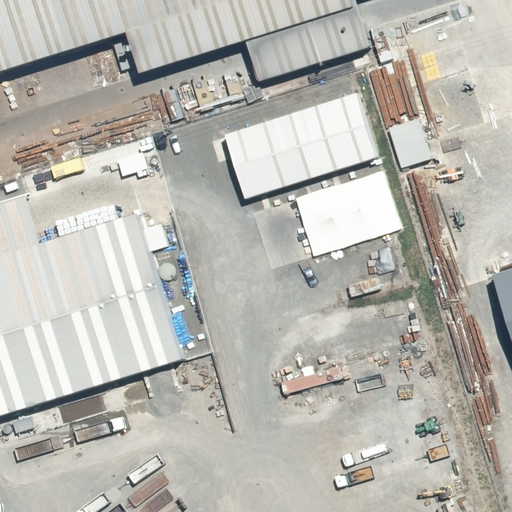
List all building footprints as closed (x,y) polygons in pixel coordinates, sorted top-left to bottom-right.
[(332,0),(0,0),(0,83),(119,46),(133,92),(341,27),(332,0)] [(511,0),(473,0),(430,14),(439,44),(511,20),(511,0)] [(381,159),(360,91),(228,132),(249,200),(381,159)] [(425,131),(421,118),(391,127),(403,168),(421,163),(442,157),(434,129),(425,131)] [(52,177),(29,184),(33,196),(34,201),(57,194),(52,177)] [(101,188),(0,219),(0,434),(162,384),(101,188)] [(511,282),(477,293),(507,388),(511,386),(511,282)]
